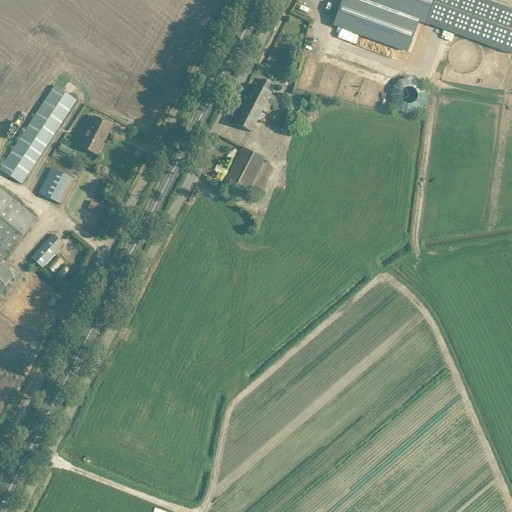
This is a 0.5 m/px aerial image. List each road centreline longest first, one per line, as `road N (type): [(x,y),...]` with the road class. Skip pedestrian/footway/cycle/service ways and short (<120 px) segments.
road 1 (unclassified): [(19,511),(282,0)]
road 2 (primary): [(0,509),(261,0)]
road 3 (unclassified): [(0,463),(237,0)]
